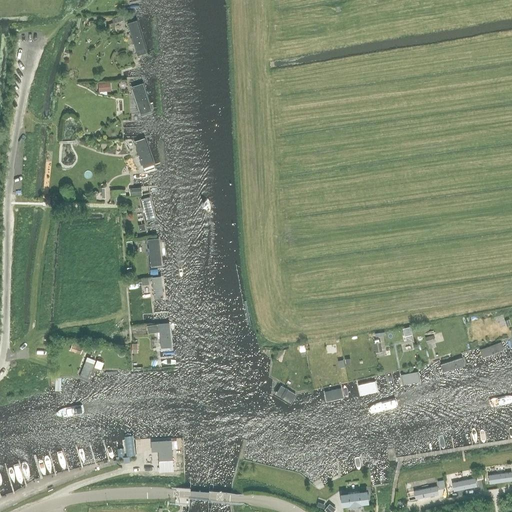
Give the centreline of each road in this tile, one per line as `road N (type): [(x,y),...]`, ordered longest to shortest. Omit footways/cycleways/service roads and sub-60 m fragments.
road 1 (unclassified): [(0,366),(10,170),(31,54)]
road 2 (track): [(26,354),(38,317),(47,204)]
road 3 (unclassified): [(30,511),(72,499),(176,493)]
road 4 (unclassified): [(294,511),(258,500),(176,493)]
